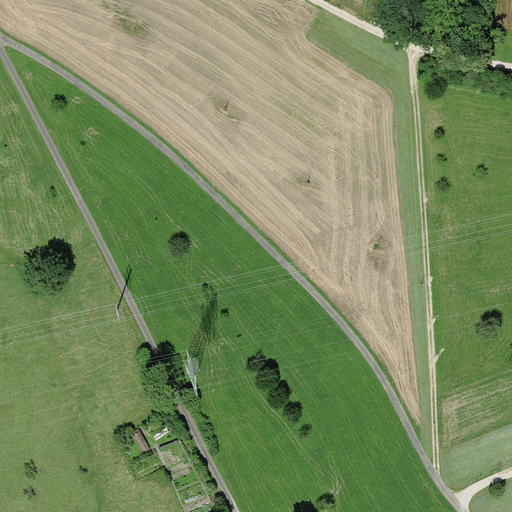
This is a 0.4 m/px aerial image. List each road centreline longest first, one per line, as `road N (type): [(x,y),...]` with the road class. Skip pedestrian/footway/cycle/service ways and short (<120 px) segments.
road 1 (unclassified): [(0,38),(79,81),(164,148),(318,296),(363,351),(462,511)]
road 2 (track): [(0,48),(233,511)]
road 3 (track): [(414,51),(435,479)]
road 4 (unclassified): [(511,66),(414,51),(312,0)]
